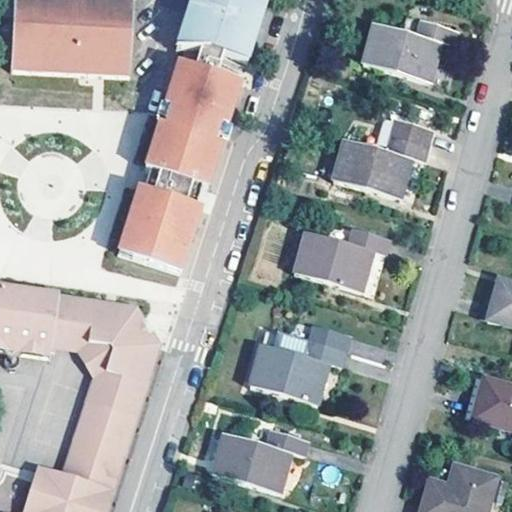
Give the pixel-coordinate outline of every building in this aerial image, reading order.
[(112,0),(13,0),(13,25),(13,31),(12,39),(11,75),(129,80),(133,1),(112,0)] [(224,55),(241,0),(237,0),(231,3),(218,2),(194,2),(178,51),(203,51),(212,52),(224,55)] [(241,0),(224,55),(248,63),(268,0),(241,0)] [(0,37),(12,39),(13,31),(13,25),(1,24),(0,37)] [(417,40),(373,28),(362,69),(404,81),(401,89),(411,91),(413,84),(431,89),(442,48),(454,51),(458,36),(421,25),(417,40)] [(203,51),(196,68),(218,76),(224,55),(212,52),(203,51)] [(180,63),(176,74),(191,67),(183,64),(180,63)] [(185,181),(218,76),(196,68),(191,67),(176,74),(167,106),(174,108),(168,126),(161,124),(147,168),(152,170),(185,181)] [(218,76),(185,181),(204,187),(209,188),(242,83),(218,76)] [(174,108),(167,106),(161,124),(168,126),(174,108)] [(432,135),(396,125),(387,156),(343,144),(332,185),(400,204),(412,164),(425,167),(432,135)] [(152,170),(145,190),(179,201),(185,181),(152,170)] [(204,187),(185,181),(179,201),(198,207),(204,187)] [(145,190),(140,189),(123,243),(137,248),(133,259),(158,267),(179,201),(145,190)] [(198,207),(179,201),(158,267),(181,274),(203,209),(198,207)] [(390,244),(353,234),(349,248),(305,237),(294,279),(362,297),(373,256),(386,260),(390,244)] [(137,248),(123,243),(119,254),(133,259),(137,248)] [(511,330),(511,285),(498,282),(487,324),(511,330)] [(66,472),(114,488),(163,336),(136,306),(6,283),(0,287),(0,345),(54,354),(57,341),(86,347),(95,343),(111,345),(116,359),(104,370),(96,374),(66,472)] [(345,357),(265,335),(249,391),(318,410),(329,370),(341,372),(345,357)] [(86,347),(96,374),(104,370),(116,359),(111,345),(95,343),(86,347)] [(511,388),(485,381),(473,423),(511,433),(511,388)] [(308,447),(272,436),(267,450),(224,439),(212,479),(280,498),(292,458),(304,461),(308,447)] [(25,511),(106,511),(114,488),(66,472),(41,464),(25,511)] [(488,511),(497,481),(454,469),(448,490),(440,495),(438,487),(429,484),(424,505),(430,506),(428,511),(488,511)] [(440,495),(448,490),(438,487),(440,495)]
